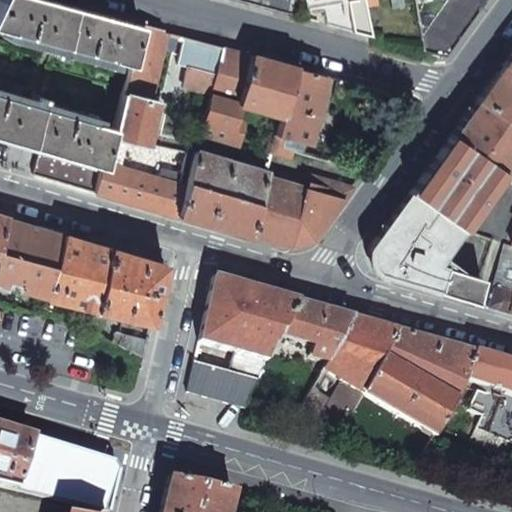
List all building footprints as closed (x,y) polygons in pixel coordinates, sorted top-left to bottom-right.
[(140,25),(45,0),(0,0),(0,30),(50,44),(47,54),(60,57),(62,47),(129,65),(140,25)] [(294,0),(262,0),(261,7),(291,15),(294,0)] [(348,0),(324,4),(328,24),(352,31),(348,0)] [(363,0),(349,0),(348,0),(352,31),(371,36),(365,5),(363,0)] [(446,0),(420,36),(422,51),(445,57),(486,0),(446,0)] [(129,65),(122,88),(147,94),(160,47),(164,32),(140,25),(129,65)] [(164,32),(160,47),(172,50),(177,35),(164,32)] [(202,42),(182,37),(175,64),(184,66),(214,74),(223,47),(202,42)] [(249,54),(223,47),(214,74),(210,91),(209,93),(236,100),(249,54)] [(511,70),(511,49),(502,63),(511,70)] [(271,60),(249,54),(236,100),(280,113),(294,66),(271,60)] [(511,70),(502,63),(489,81),(475,99),(511,125),(511,70)] [(214,74),(184,66),(179,85),(210,91),(214,74)] [(310,71),(294,66),(280,113),(274,134),(284,137),(296,140),(307,143),(326,75),(310,71)] [(122,137),(142,143),(153,101),(121,92),(112,128),(110,134),(122,137)] [(236,100),(209,93),(201,121),(231,130),(239,103),(235,102),(236,100)] [(110,134),(112,128),(40,107),(42,101),(29,97),(28,103),(0,95),(0,137),(20,144),(38,149),(101,168),(102,163),(110,134)] [(502,173),(511,159),(511,125),(475,99),(462,118),(448,136),(502,173)] [(102,163),(115,167),(122,137),(110,134),(102,163)] [(284,137),(274,134),(269,152),(288,157),(290,149),(282,146),(284,137)] [(203,137),(198,136),(195,145),(201,146),(203,137)] [(491,188),(502,173),(448,136),(408,191),(460,230),(491,188)] [(296,140),(284,137),(282,146),(290,149),(294,149),(296,140)] [(94,192),(101,168),(38,149),(31,174),(94,192)] [(264,170),(194,150),(183,187),(176,215),(183,217),(245,236),(262,174),(264,170)] [(346,164),(312,155),(303,186),(342,197),(351,185),(341,181),(346,164)] [(168,213),(177,185),(115,167),(102,163),(101,168),(94,192),(168,213)] [(363,169),(346,164),(341,181),(351,185),(363,169)] [(511,213),(511,180),(502,173),(491,188),(497,192),(491,200),(511,213)] [(303,186),(262,174),(245,236),(273,245),(287,249),(310,240),(329,215),(342,197),(303,186)] [(183,187),(177,185),(168,213),(176,215),(183,187)] [(441,257),(460,230),(408,191),(367,247),(376,274),(434,291),(441,266),(435,265),(441,257)] [(2,217),(0,224),(0,284),(4,286),(5,282),(17,285),(16,289),(44,296),(62,234),(39,227),(2,217)] [(44,296),(43,299),(91,311),(107,248),(91,243),(62,234),(44,296)] [(507,312),(511,295),(511,245),(510,245),(504,243),(486,306),(507,312)] [(107,248),(91,311),(149,324),(163,264),(144,258),(107,248)] [(463,273),(441,257),(435,265),(441,266),(463,273)] [(463,273),(441,266),(434,291),(453,296),(472,302),(479,278),(463,273)] [(276,336),(293,302),(250,289),(211,278),(196,343),(232,353),(262,362),(276,336)] [(331,352),(349,318),(293,302),(276,336),(331,352)] [(379,359),(393,331),(374,325),(349,318),(331,352),(321,371),(340,383),(360,394),(379,359)] [(460,380),(471,353),(393,331),(379,359),(452,403),(453,400),(460,380)] [(121,334),(115,345),(142,358),(146,341),(121,334)] [(232,353),(226,374),(252,382),(262,362),(232,353)] [(511,396),(511,365),(471,353),(460,380),(491,390),(511,396)] [(423,453),(452,403),(379,359),(360,394),(396,416),(387,431),(423,453)] [(191,364),(185,393),(240,410),(252,382),(226,374),(191,364)] [(298,413),(342,428),(360,394),(340,383),(329,400),(311,389),(298,413)] [(511,436),(511,396),(491,390),(489,397),(474,392),(465,411),(474,415),(469,424),(475,426),(473,431),(509,444),(511,436)] [(27,437),(0,428),(0,487),(13,490),(30,437),(27,437)] [(112,463),(30,437),(13,490),(104,511),(107,511),(116,472),(112,463)] [(225,511),(230,493),(165,478),(157,511),(225,511)]
